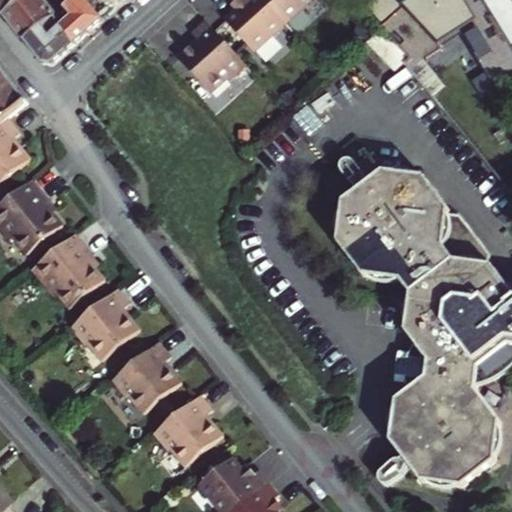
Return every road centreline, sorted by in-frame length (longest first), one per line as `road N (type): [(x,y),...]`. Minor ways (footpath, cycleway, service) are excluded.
road 1 (residential): [(47,97),(106,170),(129,229),(355,511)]
road 2 (residential): [(101,511),(0,399)]
road 3 (residential): [(47,97),(156,0)]
